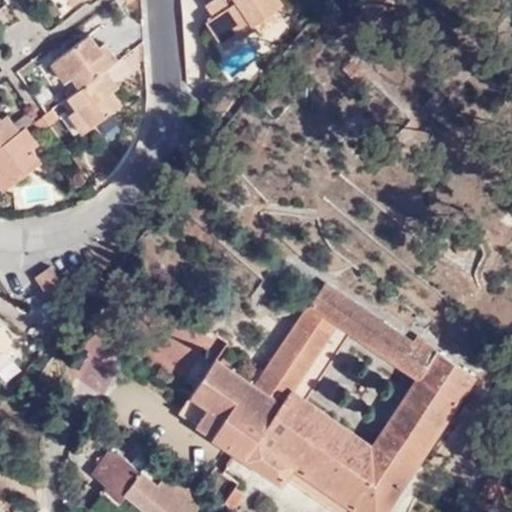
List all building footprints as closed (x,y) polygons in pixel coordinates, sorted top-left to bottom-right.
[(265,8),(267,12),(281,2),(279,0),(206,0),(214,11),(206,17),(225,45),(255,24),(253,21),(250,17),(265,8)] [(253,21),(267,12),(265,8),(250,17),(253,21)] [(102,70),(115,61),(102,44),(97,49),(86,34),(54,58),(68,78),(75,89),(102,70)] [(68,78),(54,58),(47,63),(62,83),(68,78)] [(116,87),(102,70),(75,89),(64,98),(74,110),(87,128),(118,104),(109,93),(116,87)] [(214,85),(203,99),(218,111),(226,99),(214,85)] [(79,134),(87,128),(74,110),(66,116),(79,134)] [(0,144),(17,132),(4,114),(0,116),(0,144)] [(35,143),(24,127),(17,132),(0,144),(0,174),(8,185),(38,162),(29,149),(35,143)] [(0,188),(1,190),(8,185),(0,174),(0,188)] [(60,282),(47,266),(32,276),(45,293),(60,282)] [(215,433),(214,434),(282,480),(286,474),(342,511),(349,511),(354,505),(365,511),(383,511),(476,377),(438,351),(440,349),(425,339),(426,338),(419,333),(415,340),(327,281),(311,304),(310,303),(255,382),(218,356),(181,409),(198,421),(198,422),(215,433)] [(161,317),(145,361),(198,380),(214,337),(161,317)] [(84,324),(65,376),(104,390),(124,338),(84,324)] [(0,346),(10,340),(0,327),(0,346)] [(129,466),(114,451),(95,471),(109,486),(105,491),(118,505),(132,492),(152,511),(200,511),(212,500),(186,476),(176,487),(168,479),(163,483),(135,459),(129,466)]
